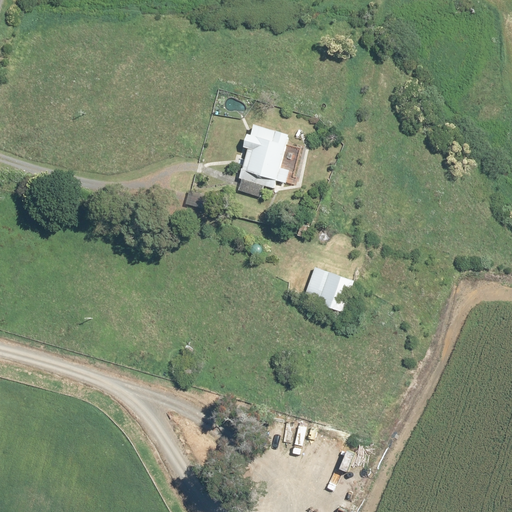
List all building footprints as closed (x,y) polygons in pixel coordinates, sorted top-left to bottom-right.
[(291,134),(255,123),(252,134),(248,133),(244,148),(248,149),(239,179),(275,190),(277,181),(287,184),(291,171),(281,168),(291,134)] [(209,195),(190,193),(189,208),(207,210),(209,195)] [(313,229),(304,224),(297,236),(306,241),(313,229)] [(356,282),(316,268),(305,299),(345,313),(356,282)] [(322,436),(284,420),(280,428),(286,430),(283,437),(320,452),(323,445),(319,443),(322,436)] [(362,511),(364,509),(351,501),(344,511),(362,511)]
